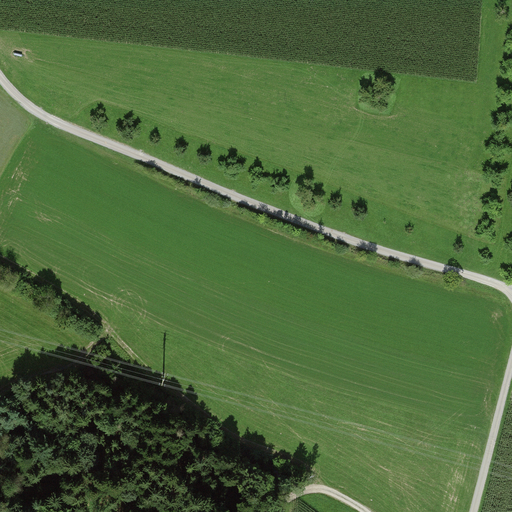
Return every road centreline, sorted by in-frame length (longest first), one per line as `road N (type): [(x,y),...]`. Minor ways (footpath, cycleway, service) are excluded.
road 1 (track): [(0,76),(53,121),(312,228),(511,293)]
road 2 (track): [(0,258),(89,312),(152,382),(226,437),(329,489)]
road 3 (track): [(0,393),(38,378),(152,382)]
road 4 (track): [(511,362),(473,511)]
